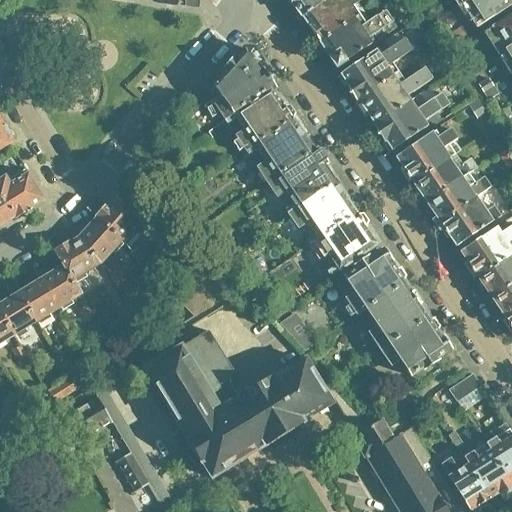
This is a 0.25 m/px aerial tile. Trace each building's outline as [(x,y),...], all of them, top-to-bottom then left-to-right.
[(292,0),(292,3),(302,18),(327,0),(292,0)] [(327,0),(302,18),(319,42),(353,19),(363,12),(357,3),(361,0),(327,0)] [(452,0),(458,8),(470,0),(452,0)] [(511,0),(470,0),(458,8),(464,17),(467,14),(476,29),(511,5),(511,0)] [(353,19),(319,42),(336,68),(370,44),(367,40),(373,35),(377,41),(396,28),(384,11),(369,21),(363,12),(353,19)] [(498,54),(511,45),(511,15),(484,33),(498,54)] [(358,100),(398,73),(391,64),(411,50),(404,39),(379,56),(375,51),(341,74),(358,100)] [(511,45),(498,54),(511,75),(511,74),(511,45)] [(272,89),(262,74),(261,74),(255,66),(260,63),(252,51),(244,50),(212,86),(215,89),(223,101),(215,106),(224,121),(271,90),(272,89)] [(404,83),(398,73),(358,100),(375,125),(410,102),(407,97),(431,80),(424,69),(404,83)] [(478,86),(483,94),(494,87),(489,79),(478,86)] [(494,87),(483,94),(487,100),(498,94),(494,87)] [(427,127),(424,122),(449,105),(442,94),(437,97),(430,88),(410,102),(375,125),(393,150),(427,127)] [(295,114),(289,106),(283,106),(283,105),(282,105),(271,90),(224,121),(208,132),(213,139),(233,125),(239,135),(236,138),(246,153),(292,121),(293,122),(294,121),(293,119),(295,114)] [(476,118),(488,110),(481,100),(469,108),(476,118)] [(511,112),(508,106),(497,113),(502,120),(511,114),(511,112)] [(0,149),(15,141),(1,120),(0,120),(0,149)] [(313,151),(293,122),(292,121),(246,153),(248,156),(252,154),(261,167),(257,169),(267,184),(318,149),(317,148),(313,151)] [(436,140),(432,134),(397,157),(413,179),(447,156),(459,148),(455,142),(457,140),(450,131),(436,140)] [(286,211),(288,215),(335,183),(334,182),(324,167),(328,164),(318,149),(267,184),(277,198),(280,196),(289,209),(286,211)] [(428,202),(463,179),(473,172),(477,170),(470,160),(456,170),(447,156),(413,179),(428,201),(428,202)] [(143,166),(133,177),(151,197),(162,186),(143,166)] [(476,198),(490,189),(483,179),(480,181),(473,172),(463,179),(428,202),(443,223),(477,200),(476,198)] [(10,185),(7,180),(3,179),(0,180),(0,218),(5,227),(17,220),(17,219),(31,211),(30,209),(44,200),(28,174),(10,185)] [(345,199),(346,199),(335,183),(288,215),(298,229),(302,227),(310,239),(307,241),(309,246),(355,214),(345,199)] [(121,241),(139,221),(114,199),(108,205),(107,204),(95,218),(96,219),(121,241)] [(443,223),(458,246),(500,217),(492,206),(484,211),(477,200),(443,223)] [(376,246),(366,230),(367,230),(365,228),(368,222),(363,214),(356,215),(355,213),(355,214),(309,246),(319,260),(323,257),(331,270),(327,272),(330,277),(376,246)] [(205,226),(197,214),(189,220),(197,232),(205,226)] [(121,241),(96,219),(79,238),(104,261),(121,241)] [(463,253),(478,275),(511,252),(511,227),(501,235),(497,230),(463,253)] [(79,238),(72,243),(71,242),(54,253),(63,267),(73,282),(100,265),(104,261),(79,238)] [(220,262),(235,252),(236,251),(228,239),(206,254),(215,265),(220,262)] [(400,269),(394,269),(382,251),(368,261),(367,260),(355,268),(355,269),(343,278),(353,293),(344,299),(356,317),(363,313),(365,311),(405,285),(404,283),(406,278),(400,269)] [(226,271),(241,261),(235,252),(220,262),(226,271)] [(511,252),(478,275),(493,297),(511,284),(511,252)] [(245,258),(241,261),(226,271),(241,292),(260,279),(245,258)] [(73,282),(63,267),(41,280),(59,309),(81,295),(73,282)] [(135,295),(119,270),(109,276),(124,301),(135,295)] [(176,299),(193,283),(186,275),(168,291),(176,299)] [(19,294),(36,323),(59,309),(41,280),(19,294)] [(183,308),(201,292),(193,283),(176,299),(183,308)] [(511,284),(493,297),(507,319),(511,316),(511,284)] [(427,317),(405,285),(365,311),(376,327),(367,333),(379,350),(427,317)] [(295,306),(285,291),(265,305),(275,319),(295,306)] [(190,315),(208,299),(201,292),(183,308),(190,315)] [(36,323),(19,294),(0,304),(0,312),(14,336),(36,323)] [(78,311),(84,321),(93,315),(87,306),(78,311)] [(0,344),(14,336),(0,312),(0,344)] [(356,317),(348,323),(351,328),(366,318),(363,313),(356,317)] [(449,351),(438,333),(440,328),(434,320),(429,320),(427,317),(379,350),(390,367),(399,361),(410,377),(423,369),(436,361),(436,360),(449,351)] [(55,325),(61,334),(71,328),(65,319),(55,325)] [(307,330),(293,339),(305,351),(317,343),(307,330)] [(266,447),(304,424),(302,422),(332,404),(313,373),(305,360),(273,380),(271,377),(238,397),(228,381),(235,376),(208,331),(145,370),(189,441),(187,442),(200,465),(202,463),(212,479),(265,446),(266,447)] [(11,351),(18,362),(26,357),(20,346),(11,351)] [(363,421),(316,371),(313,373),(332,404),(335,403),(356,438),(370,429),(364,420),(363,421)] [(456,402),(479,386),(472,375),(448,391),(456,402)] [(77,390),(69,377),(54,386),(62,399),(77,390)] [(49,397),(29,410),(33,417),(53,404),(49,397)] [(112,423),(97,398),(64,417),(79,443),(112,423)] [(5,421),(11,431),(33,417),(29,410),(27,408),(5,421)] [(462,511),(411,430),(395,440),(394,439),(392,439),(381,421),(378,423),(373,415),(364,420),(370,429),(356,438),(361,446),(359,447),(361,451),(362,454),(364,456),(366,458),(367,461),(368,460),(399,511),(462,511)] [(0,438),(11,431),(5,421),(4,419),(0,420),(0,438)] [(495,439),(486,444),(511,484),(511,434),(509,429),(508,430),(505,425),(491,434),(495,439)] [(454,432),(448,436),(464,458),(472,453),(468,445),(465,447),(454,432)] [(491,499),(498,494),(502,500),(504,499),(505,501),(511,496),(511,484),(486,444),(473,453),(472,453),(464,458),(491,499)] [(148,484),(130,454),(116,462),(134,493),(148,484)] [(441,465),(471,511),(491,499),(464,458),(454,465),(451,459),(441,465)]
